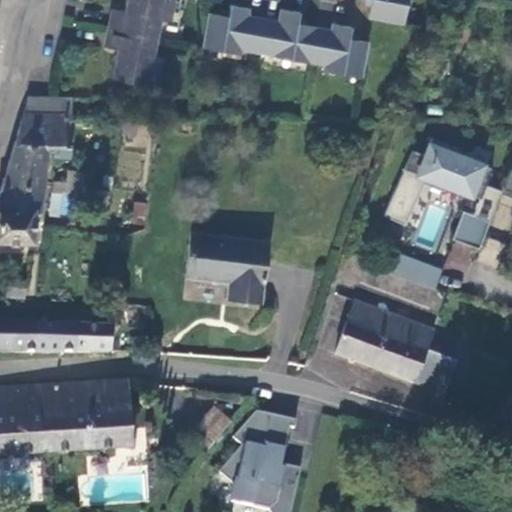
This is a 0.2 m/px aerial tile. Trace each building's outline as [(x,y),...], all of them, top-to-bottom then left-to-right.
[(111,19),(109,29),(157,38),(160,19),(169,21),(173,0),(125,0),(123,11),(112,10),(111,19)] [(371,0),(368,17),(403,23),(407,0),(371,0)] [(228,17),(210,13),(203,48),(241,55),(242,50),(325,65),(323,70),(361,77),(367,42),(349,39),(351,27),(332,23),(331,30),(297,24),(299,12),(281,9),(278,21),(248,16),(249,8),(230,5),(228,17)] [(157,38),(109,29),(105,46),(115,49),(113,62),(111,78),(155,86),(161,57),(154,56),(157,38)] [(27,96),(19,123),(5,168),(0,185),(0,240),(31,242),(33,208),(41,209),(46,151),(47,147),(63,149),(64,114),(68,114),(70,114),(70,97),(27,96)] [(124,98),(114,99),(113,115),(122,116),(124,98)] [(47,147),(46,151),(53,152),(53,157),(69,158),(70,147),(67,147),(68,114),(64,114),(63,149),(47,147)] [(452,239),(479,249),(499,194),(501,191),(485,185),(491,169),(455,156),(458,148),(431,139),(425,156),(413,152),(385,217),(405,226),(426,179),(479,199),(473,215),(463,211),(452,239)] [(511,169),(508,168),(501,191),(499,194),(511,198),(511,169)] [(82,214),(87,170),(71,169),(68,182),(53,180),(49,216),(70,219),(71,211),(82,214)] [(133,222),(144,223),(147,200),(136,199),(133,222)] [(258,301),(267,241),(192,232),(186,277),(228,282),(226,297),(241,299),(258,301)] [(392,255),(386,271),(435,289),(441,273),(392,255)] [(427,351),(434,332),(355,300),(335,353),(371,367),(444,395),(454,361),(427,351)] [(0,351),(38,350),(109,353),(111,327),(0,321),(0,351)] [(127,392),(126,382),(0,389),(0,454),(129,447),(127,392)] [(229,423),(211,408),(195,427),(213,443),(229,423)] [(294,431),(296,423),(255,413),(232,440),(242,448),(219,475),(234,489),(231,505),(263,511),(290,511),(299,476),(279,472),(280,467),(289,430),(294,431)] [(280,467),(279,472),(299,476),(300,471),(280,467)]
